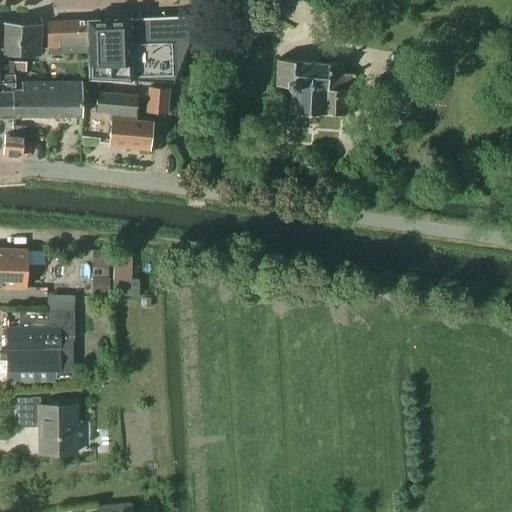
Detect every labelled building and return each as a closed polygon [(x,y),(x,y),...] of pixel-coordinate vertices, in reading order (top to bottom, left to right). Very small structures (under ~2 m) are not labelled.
[(200,15),(87,20),(88,46),(88,79),(173,83),(200,15)] [(88,46),(87,20),(47,22),(47,48),(48,48),(88,46)] [(0,53),(22,55),(41,56),(43,25),(42,24),(0,21),(0,22),(0,21),(0,53)] [(5,60),(0,59),(0,72),(10,73),(14,73),(25,74),(25,72),(26,72),(27,61),(13,61),(5,60)] [(291,91),(290,112),(352,115),(354,90),(354,73),(344,73),(344,63),(277,59),(275,85),(286,86),(286,87),(291,91)] [(374,106),(410,109),(412,87),(420,87),(421,69),(402,68),(401,84),(376,82),(374,106)] [(0,117),(12,117),(14,117),(11,90),(10,73),(0,72),(0,117)] [(46,81),(25,81),(22,81),(22,90),(11,90),(14,117),(19,117),(38,116),(38,117),(60,116),(78,116),(82,116),(82,81),(46,81)] [(150,88),(148,112),(168,114),(170,90),(150,88)] [(98,91),(96,113),(111,114),(113,114),(112,119),(136,121),(136,116),(136,115),(138,103),(138,95),(138,94),(98,91)] [(152,123),(112,119),(110,145),(150,149),(152,123)] [(27,126),(14,125),(15,134),(25,135),(27,136),(27,126)] [(15,134),(13,134),(5,133),(3,155),(23,158),(25,135),(15,134)] [(0,248),(0,286),(26,288),(27,249),(0,248)] [(92,267),(110,267),(110,250),(92,250),(92,267)] [(113,281),(113,295),(137,295),(137,281),(134,281),(132,281),(132,251),(114,251),(113,281)] [(92,294),(109,294),(109,277),(92,277),(92,294)] [(8,348),(0,348),(1,359),(8,359),(8,372),(56,372),(56,379),(74,379),(74,311),(47,310),(18,310),(18,327),(8,327),(8,348)] [(75,405),(41,405),(40,397),(17,397),(18,427),(39,427),(40,454),(76,453),(75,405)] [(132,511),(131,503),(95,506),(95,511),(132,511)]
